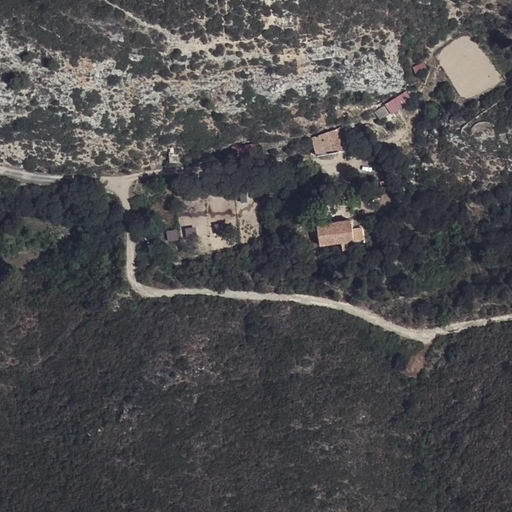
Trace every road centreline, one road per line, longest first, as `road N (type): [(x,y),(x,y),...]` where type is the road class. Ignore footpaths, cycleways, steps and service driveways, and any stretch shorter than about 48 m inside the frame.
road 1 (track): [(511,317),(409,332),(345,308),(293,300),(148,292),(133,275),(131,222),(119,187),(0,168)]
road 2 (track): [(105,181),(249,160),(337,157)]
